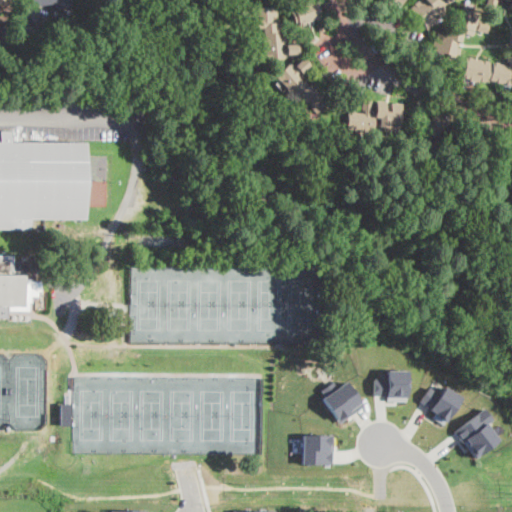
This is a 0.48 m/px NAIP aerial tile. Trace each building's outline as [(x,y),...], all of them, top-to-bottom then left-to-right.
[(70,0),(71,6),(56,8),(55,3),(52,3),(52,5),(32,7),(31,0),(70,0)] [(113,0),(119,2),(115,12),(109,9),(113,0)] [(301,0),(307,0),(308,1),(310,0),(315,0),(322,17),(320,18),(321,19),(317,20),(316,19),(306,23),(306,24),(301,26),(301,24),(299,25),(298,22),(295,23),(290,12),(294,10),(293,7),(295,6),(295,5),(300,3),(299,1),(301,0)] [(450,0),(443,6),(447,12),(439,18),(436,14),(433,16),(437,21),(426,29),(410,8),(419,1),(421,4),(423,2),(425,6),(428,3),(425,0),(450,0)] [(511,0),(511,8),(508,7),(510,2),(503,0),(496,0),(493,9),(485,7),(487,0),(511,0)] [(269,18),(269,23),(278,22),(279,32),(282,32),(282,34),(283,33),(284,38),(282,38),(283,49),(286,48),(285,45),(297,43),(299,54),(287,55),(287,53),(284,54),(285,59),(267,60),(266,57),(265,58),(264,54),(266,54),(265,45),(264,45),(263,40),(265,40),(264,28),(243,30),(242,14),(249,14),(249,9),(277,6),(278,13),(277,13),(277,17),(269,18)] [(475,22),(478,23),(479,22),(489,24),(486,33),(477,30),(477,28),(475,27),(474,32),(473,31),(472,36),(463,34),(461,42),(453,40),(452,44),(456,45),(455,47),(460,49),(459,54),(457,54),(455,59),(432,53),(434,47),(432,47),(433,42),(434,43),(435,40),(440,41),(441,36),(444,37),(447,29),(457,32),(458,27),(458,26),(463,7),(478,11),(475,22)] [(511,53),(511,83),(487,78),(486,82),(479,80),(479,83),(462,80),(466,58),(508,67),(509,63),(507,63),(509,53),(511,53)] [(311,66),(300,75),(309,85),(312,82),(321,93),(332,84),(338,91),(328,99),(331,102),(317,114),(299,93),(293,98),(274,76),(289,63),(294,68),(305,59),(311,66)] [(371,101),(370,116),(374,117),(372,132),(346,129),(348,113),(362,114),(363,101),(371,101)] [(389,111),(390,112),(391,103),(402,105),(399,133),(379,131),(380,118),(374,117),(375,101),(385,102),(384,111),(389,111)] [(427,116),(430,119),(435,115),(433,113),(435,112),(436,113),(438,111),(449,126),(445,129),(446,131),(432,142),(436,149),(430,152),(432,155),(418,163),(409,150),(422,141),(420,138),(424,135),(418,127),(425,122),(423,120),(421,121),(414,113),(421,107),(428,115),(427,116)] [(10,142),(85,143),(84,219),(30,219),(30,230),(0,229),(0,256),(13,256),(12,271),(23,271),(23,280),(30,280),(30,303),(26,303),(26,309),(13,309),(13,306),(8,306),(8,318),(0,318),(0,131),(10,132),(10,142)] [(187,183),(178,188),(167,168),(177,163),(187,183)] [(405,369),(384,369),(384,379),(371,378),(371,395),(384,395),(384,400),(404,401),(405,396),(405,369)] [(344,381),(362,405),(339,422),(321,398),(324,395),(320,389),(331,380),(336,386),(344,381)] [(459,397),(444,421),(427,410),(428,407),(418,400),(426,386),(436,393),(442,385),(459,397)] [(59,425),(69,425),(69,403),(59,403),(59,425)] [(473,458),(497,439),(484,423),(490,419),(481,407),(452,431),(473,458)] [(301,434),(331,434),(332,463),(300,463),(301,434)]
